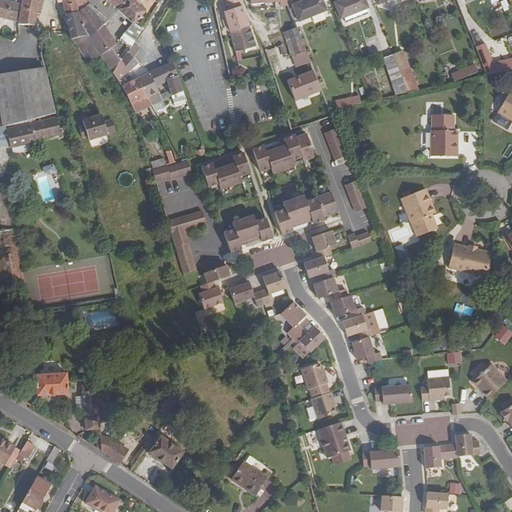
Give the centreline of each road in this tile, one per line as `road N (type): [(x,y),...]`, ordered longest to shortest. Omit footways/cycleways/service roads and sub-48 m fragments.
road 1 (residential): [(410,430),(365,422),(332,330),(298,293),(284,253)]
road 2 (residential): [(511,473),(487,432),(472,425),(410,430)]
